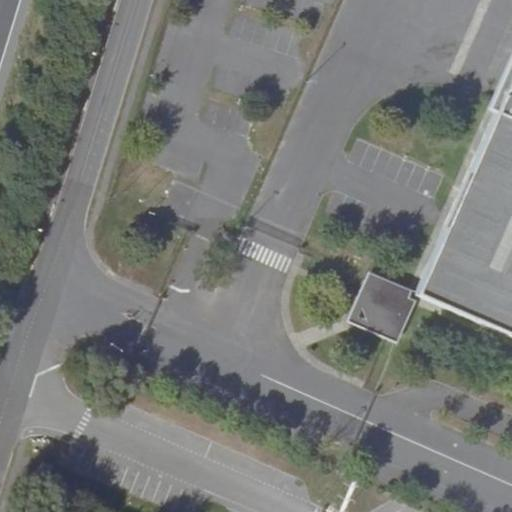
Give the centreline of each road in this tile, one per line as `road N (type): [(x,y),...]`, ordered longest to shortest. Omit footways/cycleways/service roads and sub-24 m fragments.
road 1 (unclassified): [(0,424),(128,0)]
road 2 (unknown): [(276,230),(203,192),(209,97),(226,33)]
road 3 (unknown): [(389,421),(414,386),(443,368),(464,367),(511,386)]
